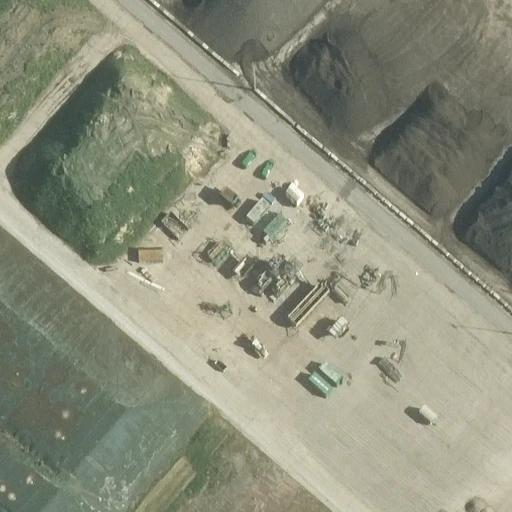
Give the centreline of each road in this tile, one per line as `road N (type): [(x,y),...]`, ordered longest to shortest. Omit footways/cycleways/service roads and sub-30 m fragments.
road 1 (unknown): [(135,0),(511,329)]
road 2 (unknown): [(361,511),(0,197)]
